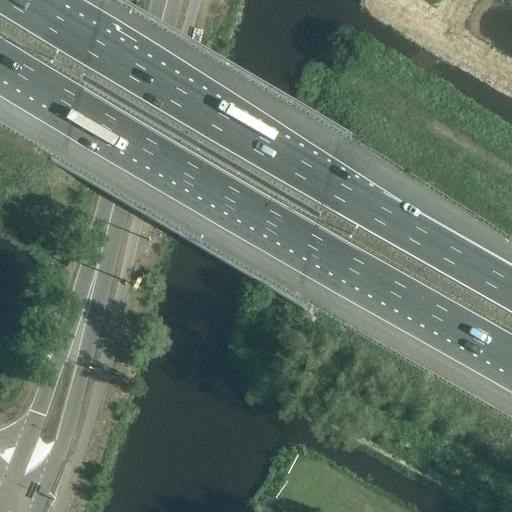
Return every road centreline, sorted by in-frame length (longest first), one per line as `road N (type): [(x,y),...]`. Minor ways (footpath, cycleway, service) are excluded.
road 1 (motorway): [(0,64),(511,363)]
road 2 (motorway): [(511,281),(39,0)]
road 3 (secondary): [(167,0),(96,276)]
road 4 (secondary): [(35,511),(86,361),(96,276)]
road 5 (secondary): [(96,276),(59,351),(19,466)]
